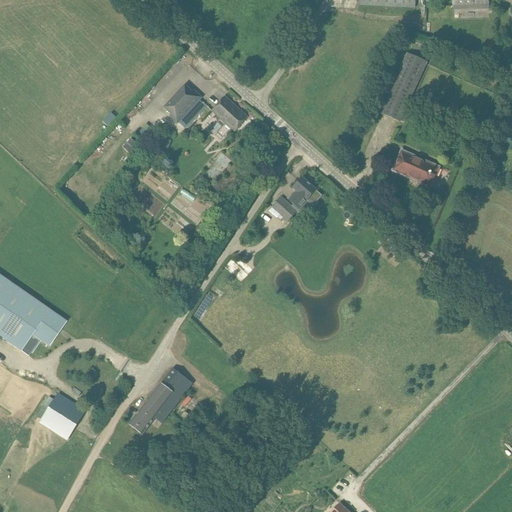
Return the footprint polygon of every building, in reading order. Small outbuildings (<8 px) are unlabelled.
[(415,8),(415,0),(358,0),(358,5),(415,8)] [(453,0),(453,10),(487,10),(486,0),(453,0)] [(400,122),(426,63),(408,54),(381,113),(400,122)] [(178,123),(194,105),(201,98),(194,91),(192,93),(185,86),(165,108),(172,115),(170,117),(178,123)] [(235,132),(241,125),(248,118),(225,97),(218,104),(212,111),(235,132)] [(440,169),(430,164),(401,151),(400,152),(401,152),(393,171),(430,187),(439,169),(440,169)] [(315,204),(322,196),(303,179),(294,188),(297,191),(289,200),(299,210),(309,199),(315,204)] [(294,221),(287,215),(274,203),(265,214),(275,223),(285,232),(294,221)] [(66,321),(0,275),(0,337),(21,351),(33,335),(49,347),(66,321)] [(140,410),(129,425),(142,435),(155,419),(162,424),(193,385),(173,369),(161,384),(140,410)] [(58,412),(51,408),(44,418),(50,422),(47,426),(62,436),(63,433),(67,436),(76,422),(72,420),(75,416),(62,407),(58,412)]
